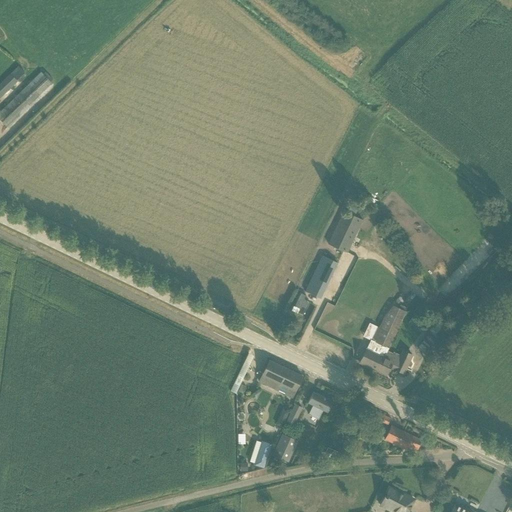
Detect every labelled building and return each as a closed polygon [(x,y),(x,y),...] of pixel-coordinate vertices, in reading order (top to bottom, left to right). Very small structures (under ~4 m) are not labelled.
[(18,48),(12,55),(25,65),(31,59),(18,48)] [(40,72),(28,84),(0,110),(0,119),(7,127),(52,84),(50,82),(52,79),(46,73),(43,75),(40,72)] [(0,97),(17,82),(9,74),(5,78),(0,83),(0,97)] [(363,220),(343,211),(327,244),(347,253),(363,220)] [(319,299),(320,299),(337,263),(322,256),(305,292),(313,296),(319,299)] [(345,285),(383,316),(403,291),(366,261),(345,285)] [(299,309),(297,313),(302,315),(309,302),(304,299),(305,296),(300,293),(294,307),(299,309)] [(364,320),(337,307),(328,303),(311,339),(347,356),(364,320)] [(373,334),(364,354),(359,363),(376,370),(382,358),(383,358),(386,352),(405,312),(393,306),(383,318),(379,327),(377,326),(373,334)] [(467,319),(459,312),(454,317),(462,324),(467,319)] [(430,331),(426,336),(417,348),(422,352),(430,358),(443,341),(444,342),(454,330),(444,323),(448,318),(443,314),(432,323),(432,326),(429,330),(430,331)] [(414,316),(408,324),(418,331),(424,323),(414,316)] [(373,334),(377,326),(369,323),(365,330),(373,334)] [(382,358),(376,370),(386,375),(390,367),(394,368),(393,369),(403,374),(412,355),(402,351),(400,356),(393,353),(392,355),(386,352),(383,358),(382,358)] [(301,376),(269,360),(259,382),(291,397),(301,376)] [(327,412),(332,402),(312,392),(307,403),(312,405),(308,415),(309,415),(310,413),(318,417),(317,419),(318,419),(322,410),(327,412)] [(355,408),(365,413),(368,406),(358,401),(355,408)] [(295,405),(286,422),(293,425),(302,408),(295,405)] [(283,409),(279,417),(285,420),(289,411),(283,409)] [(377,412),(373,419),(387,425),(390,418),(377,412)] [(408,451),(416,453),(421,441),(391,426),(384,439),(408,451)] [(297,441),(282,435),(273,455),(287,462),(297,441)] [(263,468),(271,445),(261,441),(253,465),(263,468)] [(402,496),(389,489),(380,506),(392,511),(392,510),(395,511),(407,511),(413,500),(403,494),(402,496)] [(475,511),(466,507),(465,508),(455,503),(456,502),(455,501),(449,511),(475,511)]
